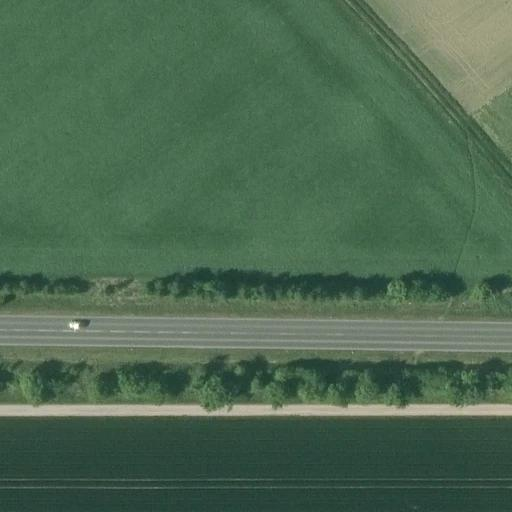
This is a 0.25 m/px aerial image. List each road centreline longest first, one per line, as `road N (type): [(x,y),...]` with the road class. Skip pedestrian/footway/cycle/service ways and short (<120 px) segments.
road 1 (primary): [(0,331),(511,340)]
road 2 (track): [(0,412),(511,410)]
road 3 (track): [(511,181),(347,0)]
